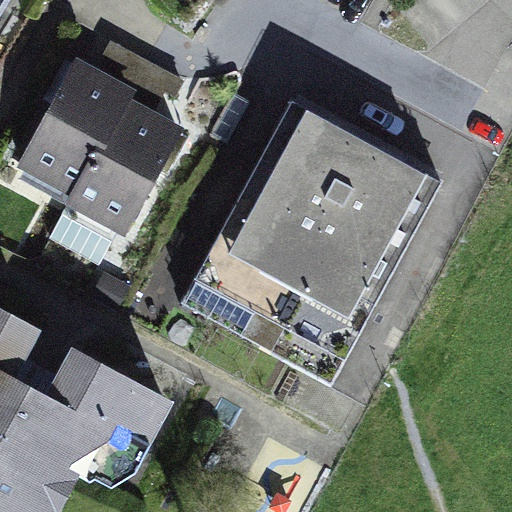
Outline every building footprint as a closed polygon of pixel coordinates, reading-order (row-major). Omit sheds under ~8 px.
[(0,0),(0,39),(22,0),(0,0)] [(116,111),(59,80),(5,175),(62,207),(108,125),(116,111)] [(165,320),(306,397),(422,188),(281,110),(165,320)] [(166,158),(108,125),(62,207),(58,213),(115,246),(166,158)] [(22,387),(31,371),(0,352),(0,511),(70,511),(78,498),(105,511),(110,511),(134,493),(156,442),(59,386),(49,402),(22,387)]
